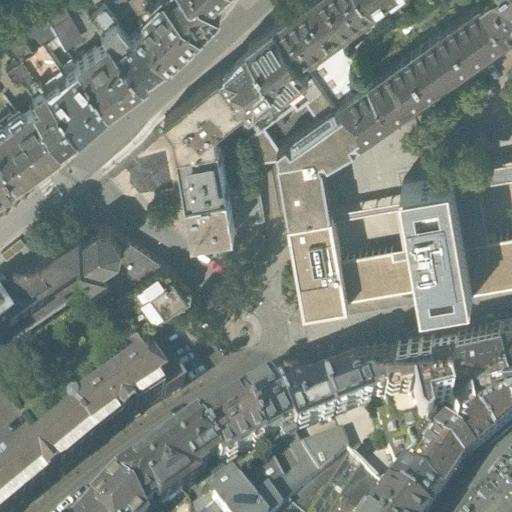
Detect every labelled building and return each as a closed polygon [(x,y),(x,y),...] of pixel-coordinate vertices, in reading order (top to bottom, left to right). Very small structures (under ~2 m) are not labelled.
[(64,46),(82,35),(62,0),(48,0),(41,6),(64,46)] [(189,43),(204,27),(178,0),(129,0),(144,22),(171,59),(189,43)] [(178,0),(204,27),(211,20),(221,10),(214,2),(212,0),(178,0)] [(338,37),(312,0),(301,0),(295,5),(278,18),(307,60),(338,37)] [(375,3),(373,0),(312,0),(338,37),(379,8),(375,3)] [(511,0),(486,0),(484,1),(509,36),(511,33),(511,0)] [(426,40),(452,78),(479,59),(509,36),(484,1),(426,40)] [(139,81),(171,59),(144,22),(127,33),(114,18),(98,28),(104,36),(139,81)] [(307,60),(278,18),(264,29),(249,40),(287,89),(313,69),(307,60)] [(0,37),(14,58),(22,52),(34,46),(18,22),(0,35),(0,37)] [(139,81),(104,36),(72,57),(75,62),(104,106),(139,81)] [(370,78),(338,37),(307,60),(313,69),(338,102),(370,78)] [(287,89),(249,40),(236,52),(226,61),(229,65),(225,67),(266,124),(297,102),(287,89)] [(452,78),(426,40),(370,78),(396,117),(422,99),(452,78)] [(73,133),(42,83),(22,52),(14,58),(5,64),(15,79),(20,76),(35,98),(30,102),(56,145),(73,133)] [(104,106),(75,62),(42,83),(73,133),(104,106)] [(266,124),(225,67),(167,114),(176,126),(179,134),(181,148),(220,142),(219,123),(233,113),(250,136),(266,124)] [(396,117),(370,78),(338,102),(368,138),(382,128),(396,117)] [(0,161),(11,180),(52,151),(57,147),(56,145),(30,102),(26,105),(0,123),(0,161)] [(293,216),(333,207),(326,176),(324,164),(368,138),(338,102),(279,145),(293,216)] [(230,189),(220,142),(181,148),(185,171),(188,196),(230,189)] [(0,161),(0,188),(11,180),(0,161)] [(413,234),(415,250),(421,283),(424,297),(474,288),(465,242),(462,228),(453,167),(403,175),(413,234)] [(259,184),(230,189),(236,227),(265,222),(259,184)] [(230,189),(188,196),(196,240),(211,238),(237,233),(236,227),(230,189)] [(333,207),(293,216),(296,242),(307,304),(350,296),(343,255),(339,240),(333,207)] [(53,306),(106,269),(122,253),(123,236),(111,225),(92,221),(80,229),(38,259),(24,267),(53,306)] [(474,288),(511,280),(511,234),(465,242),(474,288)] [(22,236),(2,252),(8,259),(18,251),(28,243),(22,236)] [(123,294),(168,262),(160,257),(123,236),(122,253),(106,269),(123,294)] [(396,246),(343,255),(350,296),(421,283),(415,250),(397,253),(396,246)] [(178,275),(168,262),(123,294),(140,317),(147,326),(191,294),(178,275)] [(0,284),(0,345),(53,306),(24,267),(0,284)] [(118,335),(140,362),(165,396),(186,384),(147,326),(140,317),(118,335)] [(511,318),(502,321),(510,350),(511,349),(511,318)] [(478,327),(457,332),(469,382),(494,376),(492,369),(495,368),(493,364),(491,365),(488,357),(504,352),(510,350),(502,321),(494,323),(478,327)] [(445,334),(433,336),(447,388),(469,382),(457,332),(445,334)] [(411,339),(397,342),(413,402),(417,422),(423,429),(424,429),(428,424),(429,424),(434,419),(432,417),(428,417),(425,407),(451,401),(447,388),(433,336),(411,339)] [(375,344),(355,348),(372,402),(383,398),(387,412),(376,416),(383,438),(393,463),(402,456),(403,458),(411,454),(406,439),(425,429),(424,429),(423,429),(417,422),(413,402),(397,342),(375,347),(375,344)] [(312,365),(333,417),(372,402),(355,348),(312,365)] [(140,362),(103,389),(127,425),(165,396),(140,362)] [(333,417),(312,365),(311,365),(267,382),(267,383),(266,383),(292,433),(333,418),(333,417)] [(266,383),(239,399),(262,443),(277,434),(283,444),(294,437),(292,433),(266,383)] [(511,386),(499,391),(504,403),(511,423),(511,422),(511,386)] [(81,460),(127,425),(103,389),(53,426),(81,460)] [(239,399),(193,424),(215,462),(218,468),(262,443),(239,399)] [(490,441),(511,423),(504,403),(493,407),(491,401),(474,411),(475,412),(462,419),(454,426),(458,431),(450,436),(471,457),(490,441)] [(193,424),(113,480),(135,511),(158,511),(215,462),(193,424)] [(81,460),(53,426),(8,462),(0,468),(0,511),(16,511),(33,498),(58,479),(81,460)] [(471,457),(450,436),(444,429),(435,439),(435,441),(460,466),(471,457)] [(460,466),(435,441),(419,459),(450,481),(460,466)] [(370,511),(385,491),(379,487),(374,483),(345,454),(286,507),(292,511),(370,511)] [(511,489),(511,456),(498,472),(511,489)] [(450,481),(419,459),(408,475),(439,497),(450,481)] [(428,511),(439,497),(408,475),(401,469),(388,486),(383,482),(379,487),(385,491),(416,511),(428,511)] [(486,488),(490,493),(508,511),(511,511),(511,489),(498,472),(486,488)] [(135,511),(113,480),(82,511),(135,511)] [(416,511),(385,491),(370,511),(416,511)] [(468,511),(467,511),(508,511),(490,493),(468,511)] [(211,511),(202,499),(184,511),(211,511)]
